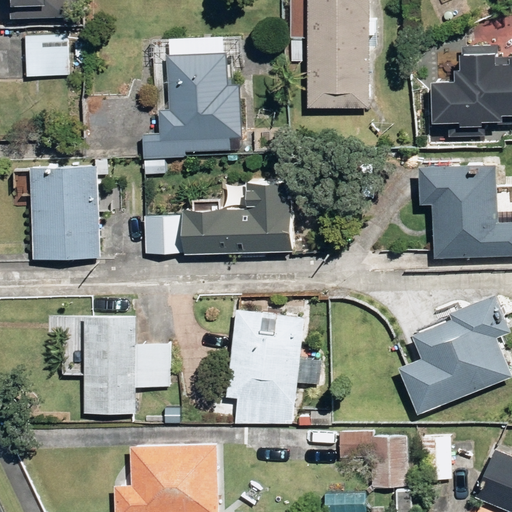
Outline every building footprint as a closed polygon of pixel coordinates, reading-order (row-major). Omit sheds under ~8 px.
[(45,0),(0,0),(0,7),(0,22),(45,24),(45,0)] [(373,0),(312,0),(311,104),(372,105),(373,0)] [(72,32),(27,32),(28,75),(72,75),(72,32)] [(435,76),(436,118),(464,117),(464,122),(487,121),(486,116),(507,116),(507,110),(511,109),(511,57),(499,58),(499,47),(465,48),(466,64),(460,64),(460,75),(435,76)] [(231,48),(171,50),(173,105),(161,106),(162,130),(145,131),(146,155),(188,153),(188,149),(243,147),(242,135),(246,134),(244,80),(232,80),(231,48)] [(500,160),(423,162),(424,200),(436,200),(437,254),(511,252),(511,216),(502,217),(500,160)] [(102,161),(34,163),(36,256),(104,255),(102,161)] [(146,213),(147,251),(297,248),(295,176),(252,177),(252,204),(187,205),(187,212),(146,213)] [(421,411),(511,374),(511,357),(502,333),(511,328),(511,317),(501,289),(452,308),(454,314),(416,329),(426,354),(402,363),(421,411)] [(303,355),(307,313),(240,306),(230,393),(240,395),(238,421),(295,422),(300,380),(322,382),(325,357),(303,355)] [(140,313),(88,312),(88,316),(49,315),(49,333),(63,333),(63,372),(87,372),(86,410),(138,411),(139,385),(173,385),(173,341),(139,341),(140,313)] [(411,432),(344,428),(343,456),(375,458),(374,482),(408,484),(411,432)] [(222,511),(220,440),(133,442),(134,482),(118,482),(119,511),(222,511)] [(511,450),(500,445),(478,493),(511,508),(511,450)] [(328,488),(327,509),(369,510),(370,489),(328,488)]
